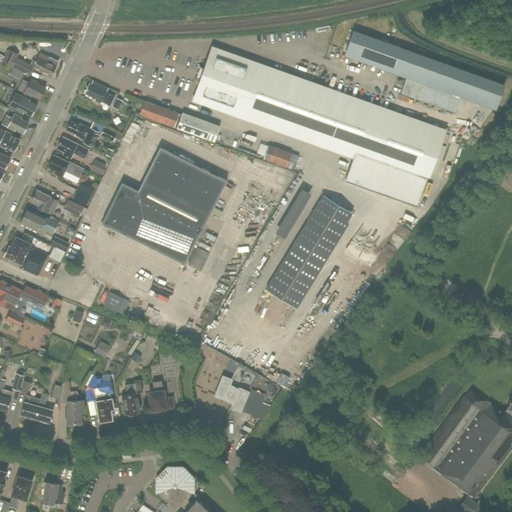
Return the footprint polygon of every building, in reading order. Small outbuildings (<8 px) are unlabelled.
[(353,30),(346,50),(408,72),(401,93),(455,112),(463,91),(497,104),(504,84),(353,30)] [(214,48),(195,99),(204,102),(354,156),(345,180),(417,206),(427,176),(444,130),(385,109),(214,48)] [(49,58),(39,54),(36,61),(33,59),(30,64),(17,57),(18,55),(9,50),(3,61),(30,75),(33,68),(50,77),(58,61),(49,57),(49,58)] [(32,94),(40,98),(45,87),(38,83),(39,82),(31,78),(29,83),(23,80),(18,89),(24,92),(32,96),(32,94)] [(102,101),(110,105),(115,95),(107,91),(108,88),(93,80),(91,83),(90,83),(85,93),(95,98),(94,100),(101,103),(102,101)] [(24,112),(31,115),(37,105),(29,101),(30,100),(17,93),(10,106),(16,109),(23,113),(24,112)] [(112,106),(118,109),(122,100),(117,97),(112,106)] [(139,114),(174,127),(214,141),(220,125),(182,112),(181,115),(179,114),(179,113),(144,101),(139,114)] [(15,129),(23,133),(28,122),(21,118),(21,117),(14,113),(12,117),(6,114),(1,124),(7,127),(14,130),(15,129)] [(67,129),(77,134),(77,136),(84,139),(83,142),(92,146),(99,132),(90,127),(89,128),(80,124),(79,125),(71,121),(67,129)] [(119,130),(125,127),(121,121),(116,125),(119,130)] [(135,132),(139,125),(132,121),(128,129),(135,132)] [(122,135),(104,126),(100,134),(113,140),(114,139),(119,142),(122,135)] [(6,146),(14,150),(20,139),(12,135),(12,134),(0,127),(0,144),(5,148),(6,146)] [(130,143),(133,136),(126,132),(122,140),(130,143)] [(84,158),(88,149),(63,137),(57,148),(64,152),(64,153),(71,157),(73,153),(84,158)] [(273,147),(268,145),(263,158),(268,160),(294,169),(299,156),(273,147)] [(185,264),(226,180),(160,147),(138,190),(122,182),(102,222),(185,264)] [(0,165),(5,168),(10,158),(0,152),(0,165)] [(70,161),(69,162),(54,155),(49,166),(56,170),(54,172),(62,176),(65,170),(82,178),(86,170),(70,161)] [(101,175),(104,168),(106,164),(95,159),(90,170),(95,172),(101,175)] [(72,198),(87,205),(95,188),(81,181),(72,198)] [(303,186),(282,233),(293,238),(313,191),(303,186)] [(55,208),(59,200),(50,196),(37,190),(31,201),(39,205),(38,207),(44,210),(44,209),(53,213),(55,208)] [(297,308),(354,215),(322,195),(265,289),(297,308)] [(63,208),(79,216),(84,206),(68,198),(63,208)] [(211,212),(220,216),(223,211),(214,207),(211,212)] [(54,232),(57,225),(58,223),(46,217),(46,216),(28,208),(21,223),(38,231),(41,226),(54,232)] [(49,233),(46,238),(57,244),(60,239),(49,233)] [(20,267),(37,275),(47,254),(31,247),(32,244),(16,236),(11,246),(9,246),(4,256),(22,264),(20,267)] [(59,260),(64,250),(54,245),(49,255),(59,260)] [(0,280),(0,303),(19,313),(24,303),(40,311),(43,306),(35,302),(34,302),(19,295),(21,289),(1,279),(0,281),(0,280)] [(21,289),(19,295),(34,302),(35,302),(43,306),(47,298),(48,295),(41,292),(39,291),(24,284),(21,289)] [(103,304),(123,314),(129,301),(110,291),(103,304)] [(20,326),(24,318),(24,317),(10,310),(6,319),(20,326)] [(80,323),(84,313),(76,310),(72,320),(80,323)] [(108,328),(111,320),(103,316),(99,325),(108,328)] [(94,352),(104,357),(110,346),(100,340),(94,352)] [(137,363),(141,356),(135,352),(130,358),(137,363)] [(286,387),(293,377),(276,367),(270,377),(286,387)] [(23,375),(24,371),(19,369),(17,373),(16,373),(12,388),(19,390),(24,375),(23,375)] [(100,381),(102,377),(94,373),(87,385),(85,389),(87,401),(94,400),(96,415),(99,414),(100,420),(111,418),(109,408),(112,408),(111,398),(114,397),(111,379),(103,381),(103,383),(100,381)] [(234,408),(240,410),(248,391),(240,388),(239,389),(229,385),(231,379),(223,376),(215,395),(224,398),(226,393),(233,396),(231,401),(234,402),(232,406),(231,407),(234,408)] [(133,415),(134,413),(134,412),(139,412),(136,392),(142,391),(140,379),(134,380),(134,383),(125,384),(127,394),(122,395),(126,414),(127,414),(129,415),(133,415)] [(0,380),(0,408),(7,410),(10,397),(12,391),(3,389),(5,382),(0,380)] [(30,382),(24,380),(21,391),(27,393),(30,382)] [(164,399),(162,380),(152,381),(154,392),(149,392),(145,393),(146,403),(150,403),(152,412),(161,411),(160,408),(172,406),(171,398),(164,399)] [(70,389),(69,381),(63,381),(61,384),(61,386),(60,398),(60,402),(65,401),(67,401),(68,423),(81,423),(81,412),(84,412),(83,400),(80,400),(78,400),(77,399),(77,390),(70,391),(70,389)] [(60,398),(61,386),(55,384),(51,397),(60,398)] [(503,412),(471,387),(465,395),(463,394),(418,455),(421,458),(420,459),(471,497),(471,496),(474,498),(511,447),(511,398),(505,408),(506,409),(503,412)] [(38,405),(42,392),(40,398),(30,395),(30,396),(26,395),(24,401),(20,414),(35,418),(38,405)] [(48,394),(42,392),(38,405),(35,418),(49,422),(53,409),(44,407),(48,394)] [(210,511),(196,498),(192,502),(188,500),(191,495),(193,489),(193,485),(193,481),(191,475),(188,472),(185,469),(179,467),(175,467),(171,467),(165,469),(162,472),(159,475),(157,481),(156,485),(157,489),(159,495),(162,498),(167,502),(165,504),(163,507),(161,510),(159,511),(210,511)] [(24,478),(18,476),(9,505),(16,508),(20,497),(25,499),(31,481),(30,480),(31,478),(24,476),(24,478)] [(58,483),(43,481),(40,502),(55,504),(55,503),(56,503),(63,504),(65,491),(57,490),(58,483)] [(466,511),(471,511),(478,504),(467,495),(459,506),(466,511)] [(6,511),(9,503),(3,501),(0,511),(6,511)]
